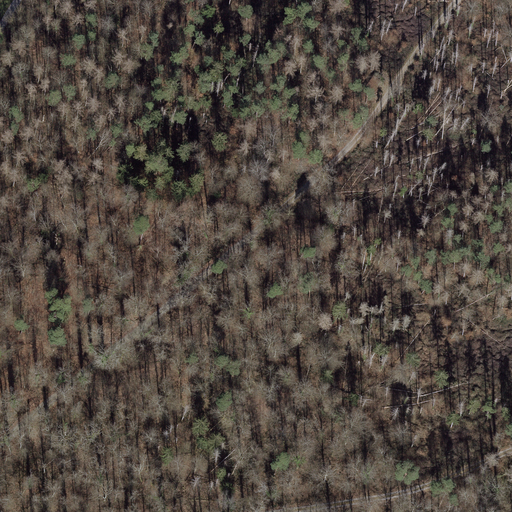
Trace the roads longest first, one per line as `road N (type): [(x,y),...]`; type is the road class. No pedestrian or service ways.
road 1 (track): [(0,445),(346,154),(465,0)]
road 2 (track): [(511,451),(423,490),(281,511)]
